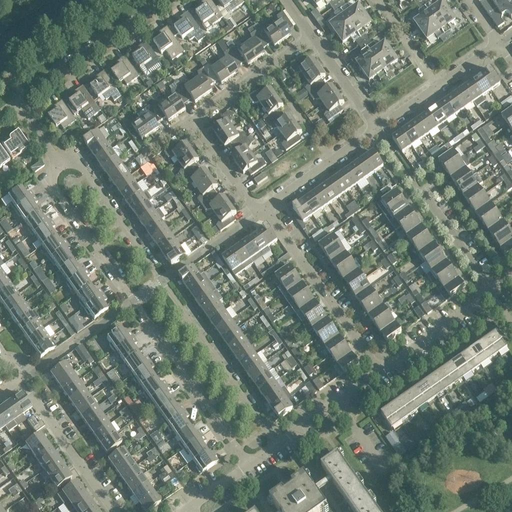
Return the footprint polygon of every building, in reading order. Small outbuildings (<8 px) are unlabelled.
[(205,6),(197,12),(195,13),(203,25),(202,25),(206,31),(212,28),(211,27),(223,18),(210,0),(206,0),(202,3),(205,6)] [(217,0),(224,10),(228,7),(232,12),(244,3),(241,0),(217,0)] [(337,6),(333,0),(311,0),(316,6),(323,1),(327,6),(329,5),(332,9),(337,6)] [(430,4),(426,0),(425,0),(421,3),(435,22),(449,12),(442,3),(435,8),(432,3),(430,4)] [(510,2),(508,0),(497,0),(497,2),(493,5),(490,4),(487,0),(481,5),(486,12),(487,11),(488,14),(489,17),(510,2)] [(345,7),(342,2),(337,6),(350,25),(365,15),(358,6),(351,11),(347,6),(345,7)] [(511,4),(510,2),(489,17),(491,19),(492,18),(493,21),(492,21),(498,29),(504,24),(501,20),(502,17),(505,14),(508,15),(511,19),(511,18),(511,4)] [(435,22),(421,3),(417,6),(420,11),(418,12),(421,17),(414,22),(420,32),(435,22)] [(350,25),(337,6),(332,9),(336,14),(334,15),(337,20),(330,26),(336,35),(350,25)] [(455,21),(449,12),(435,22),(448,40),(453,37),(449,32),(451,31),(448,26),(455,21)] [(184,21),(176,27),(174,28),(182,40),(186,37),(189,42),(195,38),(198,43),(203,40),(205,38),(206,38),(188,13),(181,17),(184,21)] [(278,23),(273,27),(283,42),(291,36),(289,32),(294,28),(283,13),(277,17),(277,18),(278,23)] [(371,24),(365,15),(350,25),(364,43),(369,40),(365,35),(367,34),(364,29),(371,24)] [(228,24),(232,29),(236,26),(233,21),(228,24)] [(448,40),(435,22),(420,32),(427,41),(434,35),(438,41),(440,39),(443,44),(448,40)] [(364,43),(350,25),(336,35),(343,44),(350,39),(354,44),(356,42),(359,47),(364,43)] [(283,42),(273,27),(267,31),(262,28),(262,27),(256,32),(267,47),(271,44),(274,48),(283,42)] [(185,53),(167,28),(160,32),(163,36),(153,43),(161,54),(165,52),(172,61),(185,53)] [(267,47),(256,32),(251,35),(250,36),(252,42),(246,46),(256,60),(265,54),(262,50),(267,47)] [(372,45),(369,40),(364,43),(377,62),(391,52),(385,43),(377,48),(374,43),(372,45)] [(236,47),(232,41),(226,45),(229,50),(240,66),(245,62),(248,66),(256,60),(246,46),(241,50),(236,47)] [(142,51),(132,58),(147,78),(163,67),(146,43),(140,47),(142,51)] [(377,62),(364,43),(359,47),(362,52),(360,53),(364,58),(356,63),(363,72),(377,62)] [(240,66),(229,50),(224,54),(224,55),(225,61),(220,65),(230,79),(238,73),(236,69),(240,66)] [(397,61),(391,52),(377,62),(390,81),(395,78),(392,73),(394,72),(390,66),(397,61)] [(121,66),(113,71),(111,73),(119,84),(123,81),(127,86),(139,77),(125,57),(119,62),(121,66)] [(301,73),(305,79),(319,69),(313,60),(309,63),(306,58),(290,69),(295,75),(301,73)] [(390,81),(377,62),(363,72),(369,81),(376,76),(380,81),(382,80),(385,85),(390,81)] [(230,79),(220,65),(214,68),(209,65),(203,69),(214,84),(219,81),(221,85),(230,79)] [(214,84),(203,69),(197,73),(197,74),(199,79),(193,83),(203,98),(212,91),(209,88),(214,84)] [(325,77),(319,69),(305,79),(309,84),(305,89),(305,90),(309,95),(324,85),(321,80),(325,77)] [(490,70),(481,76),(491,91),(500,84),(490,70)] [(100,80),(92,86),(90,87),(98,99),(102,96),(106,101),(111,97),(114,102),(122,97),(104,72),(98,77),(100,80)] [(491,91),(481,76),(472,83),(482,97),(491,91)] [(203,98),(193,83),(188,87),(183,84),(182,83),(180,85),(177,88),(187,103),(192,100),(195,104),(203,98)] [(482,97),(472,83),(463,89),(473,103),(477,108),(485,102),(482,97)] [(156,87),(160,92),(165,88),(161,84),(156,87)] [(328,89),(324,85),(309,95),(313,101),(314,101),(319,100),(323,105),(338,95),(332,87),(328,89)] [(70,104),(68,106),(74,116),(77,114),(81,111),(88,121),(100,112),(83,87),(77,91),(79,95),(77,97),(74,99),(69,102),(70,104)] [(187,103),(177,88),(171,92),(172,98),(167,102),(177,116),(185,110),(183,106),(187,103)] [(259,103),(263,109),(277,98),(271,90),(267,92),(264,88),(248,98),(253,105),(253,104),(259,103)] [(473,103),(463,89),(454,95),(464,110),(473,103)] [(344,104),(338,95),(323,105),(327,111),(324,116),(328,122),(343,111),(340,107),(344,104)] [(464,110),(454,95),(445,101),(455,116),(464,110)] [(283,107),(277,98),(263,109),(266,114),(264,120),(263,120),(267,125),(282,114),(279,110),(283,107)] [(501,105),(504,110),(511,103),(511,99),(511,98),(501,105)] [(455,116),(445,101),(436,108),(446,122),(455,116)] [(62,102),(56,106),(58,110),(48,117),(56,129),(60,126),(64,131),(76,122),(62,102)] [(177,116),(167,102),(161,106),(156,103),(156,102),(154,103),(150,106),(161,122),(166,118),(168,122),(177,116)] [(161,122),(150,106),(137,115),(140,120),(150,135),(159,129),(156,125),(161,122)] [(446,122),(436,108),(427,114),(438,128),(446,122)] [(511,109),(501,117),(508,126),(511,123),(511,109)] [(212,131),(218,139),(233,129),(229,124),(232,119),(233,118),(228,112),(213,123),(216,128),(212,131)] [(286,119),(282,114),(267,125),(271,131),(272,131),(277,129),(281,135),(296,125),(290,116),(286,119)] [(438,128),(427,114),(419,120),(429,135),(438,128)] [(150,135),(140,120),(135,124),(130,121),(129,121),(123,125),(134,140),(139,137),(142,141),(150,135)] [(429,135),(419,120),(410,126),(420,141),(429,135)] [(316,126),(315,126),(318,131),(325,126),(322,121),(316,126)] [(257,127),(256,127),(259,131),(265,126),(263,123),(257,127)] [(302,133),(296,125),(281,135),(285,140),(282,145),(281,146),(286,152),(301,141),(298,136),(302,133)] [(420,141),(410,126),(401,133),(411,147),(420,141)] [(237,135),(233,129),(218,139),(225,148),(228,145),(232,150),(247,139),(243,133),(237,135)] [(29,148),(18,132),(10,137),(10,138),(9,138),(9,139),(9,140),(9,141),(7,142),(7,141),(2,145),(2,144),(1,145),(12,160),(19,155),(21,154),(29,148)] [(84,143),(90,152),(105,142),(98,132),(84,143)] [(411,147),(401,133),(392,139),(402,153),(411,147)] [(251,145),(247,139),(232,150),(235,155),(231,157),(237,166),(252,156),(248,150),(251,145)] [(491,143),(489,139),(485,142),(491,151),(495,148),(497,147),(494,141),(491,143)] [(111,150),(105,142),(90,152),(96,161),(111,150)] [(174,157),(178,163),(193,153),(187,144),(183,147),(179,142),(164,153),(168,159),(169,159),(174,157)] [(501,157),(495,148),(491,151),(497,160),(501,157)] [(9,162),(0,149),(0,168),(1,168),(9,162)] [(117,159),(111,150),(96,161),(103,169),(117,159)] [(438,161),(445,170),(459,160),(452,151),(438,161)] [(373,152),(364,159),(374,173),(383,167),(373,152)] [(199,161),(193,153),(178,163),(182,168),(179,173),(179,174),(183,179),(198,169),(195,164),(199,161)] [(255,161),(252,156),(237,166),(243,175),(247,172),(251,177),(266,166),(262,160),(261,160),(255,161)] [(459,160),(445,170),(451,179),(465,169),(470,166),(464,157),(459,160)] [(123,168),(117,159),(103,169),(109,178),(123,168)] [(374,173),(364,159),(355,165),(365,179),(374,173)] [(30,169),(33,174),(44,167),(41,162),(30,169)] [(365,179),(355,165),(346,171),(356,186),(365,179)] [(130,177),(123,168),(109,178),(115,187),(130,177)] [(201,173),(198,169),(183,179),(187,185),(193,184),(197,189),(211,179),(205,171),(201,173)] [(471,178),(465,169),(451,179),(457,188),(471,178)] [(356,186),(346,171),(337,177),(347,192),(356,186)] [(267,178),(264,174),(254,181),(257,186),(267,178)] [(507,179),(504,175),(496,181),(499,185),(503,182),(507,179)] [(136,186),(130,177),(115,187),(121,196),(136,186)] [(347,192),(337,177),(328,184),(339,198),(347,192)] [(477,187),(471,178),(457,188),(463,197),(477,187)] [(217,188),(211,179),(197,189),(201,195),(198,200),(197,200),(201,206),(217,195),(213,190),(217,188)] [(339,198),(328,184),(320,190),(330,204),(339,198)] [(142,195),(136,186),(121,196),(128,205),(142,195)] [(484,196),(477,187),(463,197),(470,206),(484,196)] [(9,205),(14,211),(33,198),(30,192),(26,195),(21,188),(7,198),(11,204),(9,205)] [(330,204),(320,190),(311,196),(321,210),(330,204)] [(396,191),(382,201),(377,205),(383,214),(402,200),(396,191)] [(146,192),(142,195),(128,205),(134,214),(148,203),(152,200),(146,192)] [(220,200),(217,195),(201,206),(206,213),(206,212),(212,210),(216,216),(230,206),(224,197),(220,200)] [(321,210),(311,196),(302,202),(312,217),(321,210)] [(490,205),(484,196),(470,206),(476,215),(490,205)] [(37,203),(33,198),(14,211),(19,218),(20,217),(24,222),(38,213),(33,206),(37,203)] [(408,209),(402,200),(383,214),(389,223),(408,209)] [(312,217),(302,202),(293,209),(303,223),(312,217)] [(154,212),(148,203),(134,214),(140,222),(154,212)] [(496,213),(490,205),(476,215),(482,223),(496,213)] [(236,214),(230,206),(216,216),(220,221),(216,226),(216,227),(220,233),(236,222),(232,217),(236,214)] [(159,209),(154,212),(140,222),(146,231),(161,221),(165,218),(159,209)] [(415,218),(408,209),(389,223),(396,231),(400,228),(415,218)] [(43,219),(38,213),(24,222),(28,228),(27,229),(31,236),(51,222),(47,217),(43,219)] [(502,222),(496,213),(482,223),(488,232),(502,222)] [(421,227),(415,218),(400,228),(407,237),(421,227)] [(167,230),(161,221),(146,231),(152,240),(167,230)] [(54,227),(51,222),(31,236),(36,242),(38,241),(42,247),(55,237),(51,230),(54,227)] [(509,231),(502,222),(488,232),(494,241),(509,231)] [(267,227),(258,233),(268,248),(277,241),(267,227)] [(427,236),(421,227),(407,237),(413,246),(427,236)] [(173,239),(167,230),(152,240),(159,249),(173,239)] [(312,238),(315,242),(325,235),(322,230),(312,238)] [(511,241),(511,236),(509,231),(494,241),(501,250),(511,241)] [(271,252),(268,248),(258,233),(249,239),(262,258),(271,252)] [(319,246),(325,255),(339,245),(333,236),(319,246)] [(433,245),(427,236),(413,246),(419,254),(433,245)] [(60,244),(55,237),(42,247),(45,253),(44,254),(49,260),(68,247),(64,241),(60,244)] [(17,239),(12,242),(16,247),(21,243),(17,239)] [(179,248),(173,239),(159,249),(165,258),(179,248)] [(262,258),(249,239),(240,246),(250,260),(253,264),(262,258)] [(511,255),(511,241),(501,250),(507,259),(511,255)] [(345,254),(339,245),(325,255),(331,264),(345,254)] [(439,253),(433,245),(419,254),(425,263),(439,253)] [(250,260),(240,246),(231,252),(241,266),(250,260)] [(72,252),(68,247),(49,260),(53,267),(55,266),(59,271),(73,262),(68,255),(72,252)] [(186,257),(179,248),(165,258),(171,267),(186,257)] [(244,270),(241,266),(231,252),(222,258),(235,277),(244,270)] [(446,262),(439,253),(425,263),(432,272),(446,262)] [(278,262),(281,266),(291,259),(288,254),(278,262)] [(352,262),(345,254),(331,264),(337,272),(352,262)] [(355,260),(352,262),(337,272),(343,281),(358,271),(361,269),(355,260)] [(77,269),(73,262),(59,271),(63,277),(61,278),(66,285),(85,271),(81,266),(77,269)] [(452,271),(446,262),(432,272),(427,276),(433,284),(452,271)] [(275,276),(281,285),(295,275),(289,266),(275,276)] [(179,277),(185,287),(200,276),(193,267),(179,277)] [(35,270),(34,271),(41,282),(46,279),(38,268),(37,269),(35,270)] [(89,277),(85,271),(66,285),(71,291),(72,290),(76,296),(90,286),(85,279),(89,277)] [(364,280),(358,271),(343,281),(350,290),(364,280)] [(465,289),(452,271),(433,284),(445,302),(465,289)] [(204,274),(200,276),(185,287),(191,295),(210,282),(204,274)] [(295,275),(281,285),(277,288),(284,297),(302,284),(295,275)] [(6,278),(6,277),(0,281),(0,294),(12,286),(10,287),(4,279),(6,278)] [(370,289),(364,280),(350,290),(356,299),(370,289)] [(216,291),(210,282),(191,295),(198,304),(216,291)] [(308,293),(302,284),(284,297),(290,306),(308,293)] [(12,286),(0,294),(0,302),(2,306),(18,295),(16,296),(11,287),(12,286)] [(95,293),(90,286),(76,296),(80,302),(79,303),(83,309),(102,296),(99,290),(95,293)] [(376,298),(370,289),(356,299),(362,308),(376,298)] [(222,300),(216,291),(198,304),(204,313),(218,303),(222,300)] [(314,302),(308,293),(290,306),(296,315),(314,302)] [(18,295),(2,306),(8,315),(24,304),(23,305),(17,296),(18,295)] [(106,301),(102,296),(83,309),(88,316),(89,315),(93,321),(107,311),(102,304),(106,301)] [(383,307),(376,298),(362,308),(368,317),(383,307)] [(320,311),(314,302),(296,315),(302,324),(320,311)] [(224,312),(218,303),(204,313),(210,322),(224,312)] [(426,303),(421,306),(427,315),(432,312),(426,303)] [(24,304),(8,315),(15,324),(30,313),(30,312),(29,313),(23,305),(24,304)] [(387,304),(383,307),(368,317),(375,325),(389,315),(393,313),(387,304)] [(425,317),(418,308),(413,311),(420,320),(425,317)] [(327,320),(320,311),(302,324),(308,333),(312,330),(327,320)] [(231,321),(224,312),(210,322),(216,331),(231,321)] [(31,313),(30,313),(15,324),(21,333),(37,321),(35,322),(29,314),(31,313)] [(395,324),(389,315),(375,325),(381,334),(395,324)] [(333,329),(327,320),(312,330),(319,338),(333,329)] [(37,322),(37,321),(21,333),(27,341),(43,330),(41,331),(35,323),(37,322)] [(237,329),(231,321),(216,331),(223,340),(237,329)] [(401,333),(395,324),(381,334),(387,343),(401,333)] [(109,346),(113,352),(133,339),(129,333),(125,336),(120,329),(106,339),(110,345),(109,346)] [(243,338),(237,329),(223,340),(229,349),(243,338)] [(339,337),(333,329),(319,338),(325,347),(339,337)] [(43,331),(43,330),(27,341),(33,350),(49,339),(48,340),(42,332),(43,331)] [(507,349),(496,334),(491,338),(492,339),(489,340),(488,340),(487,340),(498,355),(507,349)] [(345,346),(339,337),(325,347),(331,356),(345,346)] [(249,347),(243,338),(229,349),(235,357),(249,347)] [(49,339),(33,350),(40,359),(56,348),(55,348),(54,349),(48,340),(49,339)] [(137,344),(133,339),(113,352),(118,359),(120,358),(124,363),(137,354),(133,347),(137,344)] [(282,345),(279,340),(276,342),(272,344),(275,348),(276,349),(282,345)] [(498,355),(487,340),(486,341),(487,342),(484,344),(484,343),(478,347),(489,362),(498,355)] [(81,346),(74,351),(77,354),(84,350),(81,346)] [(351,355),(345,346),(331,356),(327,359),(333,368),(351,355)] [(256,356),(249,347),(235,357),(241,366),(256,356)] [(489,362),(478,347),(478,348),(475,350),(475,349),(470,353),(480,368),(489,362)] [(480,368),(470,353),(469,353),(469,354),(467,356),(466,355),(461,359),(472,374),(480,368)] [(142,361),(137,354),(124,363),(128,369),(126,370),(131,377),(150,363),(146,358),(142,361)] [(358,364),(351,355),(333,368),(340,377),(358,364)] [(262,365),(256,356),(241,366),(248,375),(262,365)] [(472,374),(461,359),(460,360),(458,362),(457,361),(452,365),(463,380),(472,374)] [(154,369),(150,363),(131,377),(135,383),(137,382),(141,388),(155,378),(150,371),(154,369)] [(50,374),(56,383),(71,373),(64,364),(50,374)] [(268,374),(262,365),(248,375),(254,384),(268,374)] [(310,365),(304,370),(306,373),(310,371),(313,369),(310,365)] [(463,380),(452,365),(451,366),(452,367),(449,369),(448,368),(443,371),(454,386),(463,380)] [(273,370),(268,374),(254,384),(260,393),(274,382),(279,379),(273,370)] [(454,386),(443,371),(442,372),(443,373),(440,375),(440,374),(434,378),(445,393),(454,386)] [(115,377),(112,372),(106,376),(110,381),(115,377)] [(77,382),(71,373),(56,383),(63,392),(77,382)] [(160,385),(155,378),(141,388),(145,394),(143,395),(148,401),(167,388),(163,382),(160,385)] [(445,393),(434,378),(433,378),(434,379),(431,381),(431,380),(426,384),(436,399),(445,393)] [(318,379),(313,382),(319,391),(324,388),(318,379)] [(83,391),(77,382),(63,392),(69,401),(83,391)] [(281,391),(274,382),(260,393),(266,402),(281,391)] [(316,393),(309,383),(305,386),(312,397),(316,393)] [(436,399),(426,384),(425,384),(425,385),(422,387),(422,386),(417,390),(427,405),(436,399)] [(485,391),(485,392),(489,397),(497,391),(493,386),(485,391)] [(171,393),(167,388),(148,401),(153,408),(154,407),(158,412),(172,403),(167,396),(171,393)] [(427,405),(417,390),(416,391),(416,392),(414,393),(413,393),(408,396),(419,411),(427,405)] [(90,399),(83,391),(69,401),(75,410),(90,399)] [(287,400),(281,391),(266,402),(272,410),(287,400)] [(32,409),(21,394),(12,401),(22,415),(32,409)] [(419,411),(408,396),(407,397),(408,398),(405,400),(404,399),(399,402),(410,418),(419,411)] [(291,397),(287,400),(272,410),(279,420),(297,407),(291,397)] [(124,401),(132,412),(141,406),(139,402),(133,406),(128,398),(124,401)] [(96,408),(90,399),(75,410),(81,419),(96,408)] [(472,399),(466,403),(470,409),(476,405),(472,399)] [(22,415),(12,401),(3,407),(13,422),(22,415)] [(465,401),(456,407),(462,415),(470,409),(465,401)] [(410,418),(399,402),(398,403),(399,404),(396,406),(395,405),(390,409),(401,424),(410,418)] [(177,410),(172,403),(158,412),(162,418),(161,419),(165,426),(185,412),(181,407),(177,410)] [(17,427),(13,422),(3,407),(0,409),(0,421),(5,428),(8,433),(17,427)] [(102,417),(96,408),(81,419),(87,427),(102,417)] [(401,424),(390,409),(389,409),(390,410),(387,412),(387,411),(381,415),(392,430),(401,424)] [(188,418),(185,412),(165,426),(170,432),(171,431),(175,437),(189,427),(184,420),(188,418)] [(449,416),(454,422),(458,419),(454,413),(449,416)] [(108,426),(102,417),(87,427),(94,436),(108,426)] [(44,427),(40,422),(31,428),(35,433),(44,427)] [(115,435),(108,426),(94,436),(100,445),(115,435)] [(194,434),(189,427),(175,437),(179,443),(178,444),(183,450),(202,437),(198,431),(194,434)] [(424,434),(427,439),(432,436),(429,431),(424,434)] [(156,433),(150,437),(158,449),(164,444),(156,433)] [(386,438),(398,457),(399,456),(406,452),(393,433),(386,438)] [(46,443),(39,434),(25,444),(31,454),(46,443)] [(121,444),(115,435),(100,445),(106,454),(121,444)] [(206,442),(202,437),(183,450),(187,457),(189,456),(193,462),(207,452),(202,445),(206,442)] [(405,445),(404,445),(409,453),(416,447),(411,440),(405,445)] [(52,452),(46,443),(31,454),(37,463),(52,452)] [(107,460),(114,469),(129,459),(122,450),(107,460)] [(58,461),(52,452),(37,463),(44,471),(58,461)] [(211,459),(207,452),(193,462),(197,467),(195,468),(200,475),(219,462),(215,456),(211,459)] [(374,506),(338,455),(321,467),(348,505),(347,505),(348,505),(352,511),(377,511),(378,511),(374,506)] [(135,468),(129,459),(114,469),(120,478),(135,468)] [(65,470),(58,461),(44,471),(50,480),(65,470)] [(141,477),(135,468),(120,478),(126,487),(141,477)] [(71,479),(65,470),(50,480),(56,490),(71,479)] [(322,511),(327,509),(304,476),(290,487),(291,490),(287,493),(285,490),(270,501),(278,511),(322,511)] [(147,485),(141,477),(126,487),(133,496),(147,485)] [(57,496),(63,505),(83,491),(76,482),(57,496)] [(154,494),(147,485),(133,496),(139,505),(154,494)] [(72,511),(89,500),(83,491),(63,505),(67,511),(72,511)] [(148,511),(160,504),(154,494),(139,505),(144,511),(148,511)] [(90,511),(95,509),(89,500),(72,511),(90,511)]
